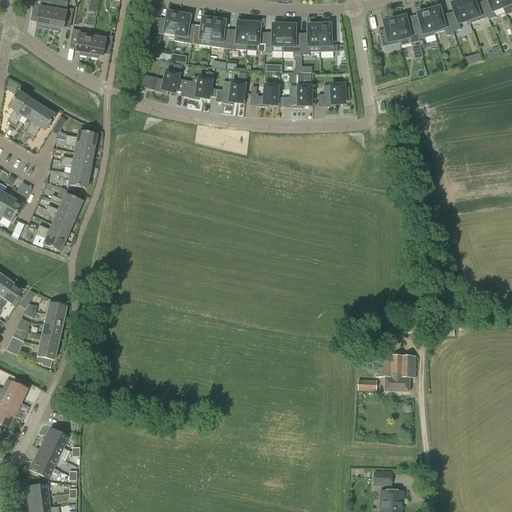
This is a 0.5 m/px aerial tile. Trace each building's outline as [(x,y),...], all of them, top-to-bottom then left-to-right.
[(40,29),(49,31),(54,0),(54,2),(46,1),(45,0),(33,0),(32,11),(38,12),(36,25),(40,26),(40,29)] [(54,0),(49,31),(58,32),(59,29),(63,30),(64,25),(70,26),(73,10),(67,9),(68,3),(54,0)] [(91,0),(92,12),(101,11),(100,0),(91,0)] [(472,0),(464,0),(461,1),(470,25),(480,22),(487,19),(484,12),(478,15),(475,5),(472,0)] [(498,0),(486,0),(491,10),(484,12),(487,19),(488,21),(495,18),(493,12),(502,8),(498,0)] [(498,0),(502,8),(511,4),(511,0),(511,1),(511,0),(498,0)] [(450,24),(454,36),(453,34),(460,31),(458,26),(468,22),(469,26),(470,25),(461,1),(451,5),(457,22),(450,24)] [(428,12),(434,35),(445,32),(446,38),(454,36),(450,24),(443,26),(439,9),(428,12)] [(434,35),(428,12),(417,15),(417,16),(420,25),(413,26),(418,43),(419,43),(418,41),(435,36),(434,35)] [(173,42),(178,15),(167,13),(166,20),(159,19),(157,35),(164,36),(164,34),(174,36),(173,42)] [(173,42),(191,45),(194,27),(188,25),(189,17),(178,15),(173,42)] [(405,18),(394,20),(399,44),(400,47),(418,43),(413,26),(407,28),(405,19),(405,18)] [(191,45),(210,48),(213,21),(202,19),(201,27),(194,27),(191,45)] [(399,44),(394,20),(383,22),(385,30),(377,32),(381,48),(399,44)] [(210,48),(228,50),(228,43),(222,42),(224,22),(213,21),(210,48)] [(228,50),(246,52),(248,25),(237,24),(236,43),(228,43),(228,50)] [(257,52),(265,52),(265,36),(259,35),(259,25),(248,25),(246,52),(257,53),(257,52)] [(283,54),(283,26),(272,26),(272,36),(265,36),(265,52),(265,49),(273,49),(273,47),(283,48),(283,54)] [(293,58),(301,58),(301,45),(301,47),(294,46),(295,27),(283,26),(283,54),(294,54),(293,58)] [(301,45),(301,58),(302,58),(302,56),(309,56),(309,48),(319,48),(319,54),(319,26),(307,27),(308,44),(301,45)] [(330,26),(319,26),(319,54),(337,53),(337,47),(330,47),(330,26)] [(79,56),(88,58),(92,38),(85,37),(84,33),(84,32),(73,30),(70,46),(76,48),(75,52),(80,53),(79,56)] [(92,38),(88,58),(97,59),(98,56),(102,57),(103,52),(110,54),(113,38),(101,36),(99,40),(92,38)] [(414,61),(416,60),(422,59),(419,47),(414,48),(413,48),(412,50),(414,61)] [(494,56),(503,54),(501,48),(492,51),(494,56)] [(156,50),(154,60),(169,63),(171,53),(156,50)] [(147,90),(155,92),(155,93),(165,95),(165,92),(174,94),(179,76),(178,76),(180,67),(173,65),(171,74),(166,73),(164,81),(158,80),(150,78),(148,90),(147,90)] [(184,82),(182,98),(189,99),(189,100),(199,102),(199,99),(208,100),(213,75),(205,73),(204,80),(198,79),(197,88),(191,87),(192,84),(184,82)] [(230,93),(224,92),(222,104),(222,105),(232,106),(233,104),(242,105),(245,86),(246,75),(238,74),(237,85),(231,84),(230,93)] [(291,99),(291,109),(291,110),(302,110),(302,107),(311,107),(311,88),(310,88),(310,76),(303,76),(303,88),(298,88),(298,99),(291,99)] [(325,99),(325,108),(325,109),(336,109),(335,106),(345,105),(344,102),(348,101),(348,88),(344,88),(343,86),(330,87),(331,98),(325,99)] [(257,98),(257,108),(267,109),(267,106),(276,107),(277,87),(264,87),(264,98),(257,98)] [(6,122),(10,124),(27,97),(18,91),(7,108),(12,111),(6,122)] [(21,116),(26,120),(37,103),(27,97),(10,124),(14,127),(21,116)] [(24,133),(29,136),(46,108),(37,103),(26,120),(31,123),(24,133)] [(46,108),(29,136),(33,138),(39,128),(45,131),(55,114),(46,108)] [(63,127),(56,123),(50,133),(56,136),(59,132),(63,127)] [(66,137),(65,141),(96,147),(98,137),(78,133),(77,139),(66,137)] [(76,149),(75,154),(94,158),(96,147),(65,141),(64,147),(76,149)] [(62,158),(61,163),(92,169),(94,158),(75,154),(73,161),(62,158)] [(72,169),(71,175),(91,179),(92,169),(61,163),(60,167),(72,169)] [(71,175),(59,173),(58,178),(70,180),(69,186),(89,190),(91,179),(71,175)] [(5,184),(11,188),(15,181),(9,177),(5,184)] [(0,200),(0,216),(2,218),(12,200),(3,195),(0,200)] [(50,201),(61,206),(80,214),(84,204),(66,196),(63,201),(52,196),(50,201)] [(12,200),(2,218),(12,224),(22,206),(12,200)] [(48,206),(46,211),(75,224),(80,214),(61,206),(59,211),(48,206)] [(55,220),(52,225),(71,234),(75,224),(46,211),(44,215),(55,220)] [(39,226),(37,230),(66,243),(71,234),(52,225),(50,231),(39,226)] [(66,243),(37,230),(35,234),(46,239),(44,245),(62,253),(66,243)] [(0,303),(3,299),(3,300),(13,286),(5,279),(0,285),(0,303)] [(0,303),(0,312),(7,302),(13,306),(19,297),(23,292),(13,286),(3,300),(3,299),(0,303)] [(50,304),(47,315),(64,319),(66,308),(50,304)] [(29,306),(25,311),(31,314),(35,314),(37,307),(29,306)] [(405,310),(405,334),(426,334),(426,311),(405,310)] [(31,314),(25,311),(23,315),(33,319),(35,314),(31,314)] [(47,315),(45,326),(62,330),(64,319),(47,315)] [(30,325),(21,320),(19,324),(28,328),(30,325)] [(30,334),(42,336),(59,340),(62,330),(45,326),(42,336),(30,334)] [(442,328),(442,337),(454,337),(453,328),(442,328)] [(41,342),(40,347),(57,351),(59,340),(42,336),(30,334),(30,339),(41,342)] [(6,350),(5,352),(16,357),(19,350),(8,345),(6,350)] [(38,358),(36,364),(42,365),(42,367),(50,369),(52,361),(54,362),(57,351),(40,347),(38,358)] [(408,379),(408,358),(377,357),(376,378),(384,379),(384,393),(409,394),(409,379),(408,379)] [(6,380),(2,390),(24,401),(29,391),(6,380)] [(358,392),(376,392),(376,381),(358,381),(358,392)] [(8,393),(3,403),(19,410),(24,401),(2,390),(8,393)] [(0,401),(0,413),(14,420),(19,410),(3,403),(0,401)] [(0,425),(10,430),(14,420),(0,413),(0,425)] [(50,430),(45,440),(64,449),(69,439),(50,430)] [(45,440),(40,450),(59,459),(64,449),(45,440)] [(40,450),(35,460),(54,469),(59,459),(40,450)] [(54,469),(35,460),(30,471),(48,480),(54,469)] [(373,473),(373,487),(391,488),(391,474),(373,473)] [(27,489),(28,500),(49,497),(48,486),(27,489)] [(403,493),(380,492),(380,501),(382,501),(381,511),(400,511),(401,511),(402,511),(403,493)] [(28,500),(29,511),(50,508),(49,497),(28,500)]
